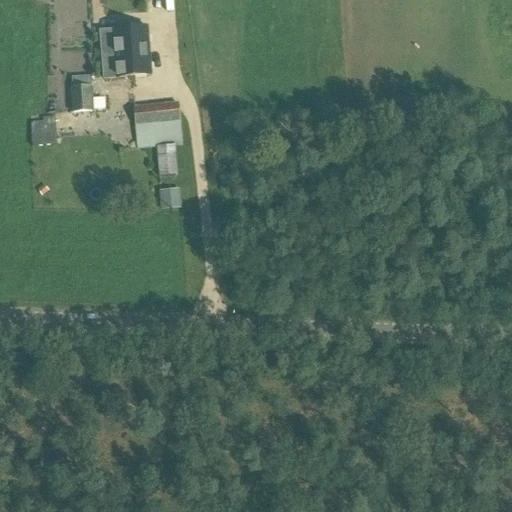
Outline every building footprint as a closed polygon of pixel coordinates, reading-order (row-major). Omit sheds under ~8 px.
[(69,0),(70,16),(86,16),(86,0),(69,0)] [(104,79),(149,76),(146,29),(112,31),(114,51),(102,52),(104,79)] [(93,113),(90,78),(70,79),(71,114),(93,113)] [(137,152),(183,147),(178,103),(133,108),(137,152)] [(57,146),(55,118),(45,118),(45,122),(30,123),(32,147),(57,146)] [(58,134),(70,134),(70,118),(58,118),(58,134)] [(159,178),(176,176),(175,155),(157,156),(159,178)] [(179,194),(164,195),(165,216),(180,215),(179,194)]
